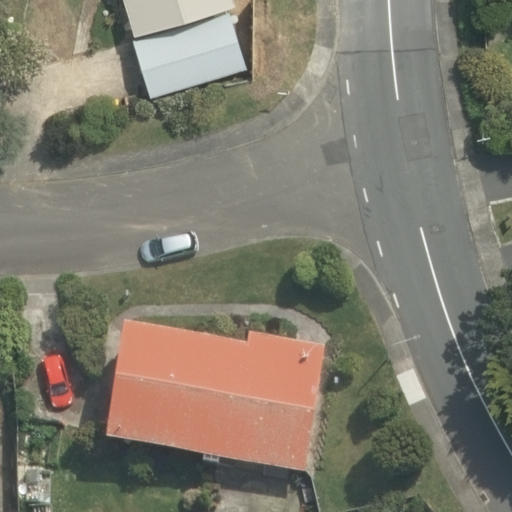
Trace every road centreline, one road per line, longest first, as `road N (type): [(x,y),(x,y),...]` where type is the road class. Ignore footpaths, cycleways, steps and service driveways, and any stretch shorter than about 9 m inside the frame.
road 1 (residential): [(0,222),(75,217),(401,158)]
road 2 (residential): [(511,441),(480,389),(428,260)]
road 3 (residential): [(401,158),(392,0)]
